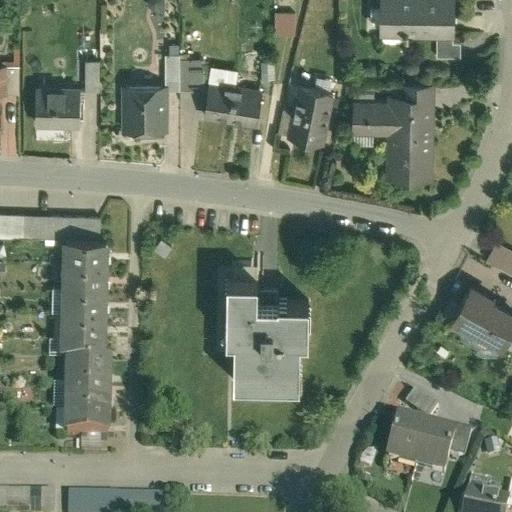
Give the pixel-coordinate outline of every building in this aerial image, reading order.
[(94,10),(94,0),(84,0),(84,10),(94,10)] [(448,47),(448,0),(374,0),(374,38),(432,39),(431,61),(455,62),(455,47),(448,47)] [(291,16),(291,3),(270,2),(270,16),(291,16)] [(257,55),(257,69),(269,69),(269,54),(257,55)] [(161,56),(160,87),(161,87),(165,91),(165,92),(174,92),(174,60),(174,57),(161,56)] [(174,60),(174,92),(199,93),(200,60),(174,60)] [(77,61),(77,90),(95,91),(95,61),(77,61)] [(202,84),(230,88),(232,72),(205,67),(202,84)] [(202,84),(196,120),(251,129),(257,93),(230,88),(202,84)] [(347,84),(347,102),(368,102),(368,84),(347,84)] [(160,132),(164,127),(165,92),(165,91),(161,87),(160,87),(123,86),(118,90),(118,128),(121,131),(160,132)] [(430,184),(430,86),(393,86),(393,97),(381,97),(381,102),(368,102),(347,102),(345,102),(345,138),(381,138),(381,184),(430,184)] [(30,87),(30,128),(74,128),(75,87),(59,87),(41,87),(30,87)] [(320,147),(328,94),(290,88),(286,113),(282,139),(282,142),(320,147)] [(282,139),(286,113),(276,112),(273,138),(282,139)] [(0,238),(57,240),(95,241),(96,219),(0,216),(0,238)] [(95,241),(57,240),(53,365),(60,365),(58,439),(104,441),(106,363),(100,363),(104,241),(95,241)] [(511,275),(511,255),(491,245),(482,263),(511,278),(511,275)] [(255,278),(225,277),(224,338),(232,338),(231,383),(298,385),(299,339),(308,339),(308,300),(276,299),(276,302),(255,301),(255,278)] [(465,285),(444,326),(497,353),(511,325),(511,315),(487,303),(490,298),(465,285)] [(433,408),(409,392),(392,417),(422,425),(433,408)] [(379,464),(436,478),(448,431),(422,425),(392,417),(391,417),(379,464)] [(496,457),(493,442),(480,444),(482,459),(496,457)] [(0,511),(53,511),(54,487),(0,485),(0,511)] [(505,500),(502,511),(511,511),(511,486),(508,485),(505,500)] [(456,511),(502,511),(505,500),(460,491),(456,511)] [(166,511),(167,498),(62,494),(61,511),(166,511)]
